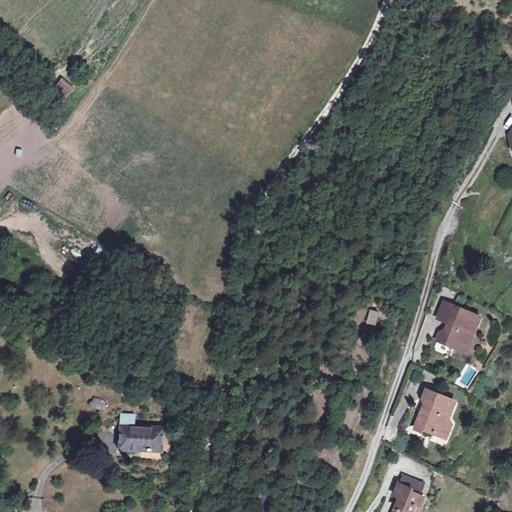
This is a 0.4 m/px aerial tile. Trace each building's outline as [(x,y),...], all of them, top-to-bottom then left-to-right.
[(63,80),(57,88),(65,95),(71,87),(63,80)] [(65,95),(57,88),(51,94),(60,101),(65,95)] [(34,257),(66,283),(78,269),(46,243),(34,257)] [(446,302),(445,305),(460,311),(461,308),(446,302)] [(458,345),(469,349),(475,333),(471,332),(478,315),(461,308),(460,311),(445,305),(438,319),(450,324),(447,332),(444,332),(441,333),(438,340),(456,348),(458,345)] [(382,313),(372,310),(368,324),(378,327),(382,313)] [(482,317),(478,315),(471,332),(475,333),(482,317)] [(435,430),(434,433),(447,438),(452,424),(450,418),(456,402),(427,390),(423,400),(425,404),(428,408),(425,416),(421,415),(415,430),(424,433),(425,430),(426,426),(435,430)] [(105,414),(109,405),(97,399),(92,408),(105,414)] [(148,450),(160,451),(162,451),(163,428),(132,427),(133,415),(122,414),(122,426),(121,447),(142,448),(148,449),(148,450)] [(394,511),(413,511),(415,507),(419,508),(424,496),(420,495),(424,485),(405,477),(402,485),(399,484),(394,496),(400,499),(397,505),(394,511)] [(391,503),(397,505),(400,499),(394,496),(391,503)]
